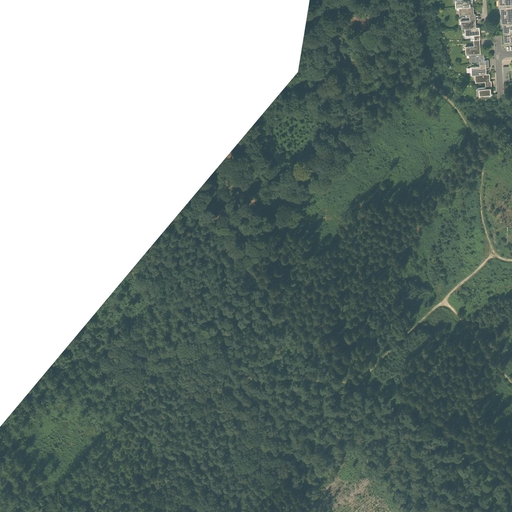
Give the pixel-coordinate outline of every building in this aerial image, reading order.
[(511,3),(501,4),(501,9),(500,9),(500,12),(501,12),(502,21),(504,21),(511,20),(511,3)] [(475,11),(470,11),(470,18),(462,18),(462,26),(466,26),(477,25),(477,11),(475,11)] [(502,30),(504,30),(505,41),(510,41),(510,39),(511,39),(511,20),(504,21),(504,26),(502,26),(502,30)] [(477,25),(466,26),(466,33),(475,33),(475,39),(481,39),(480,25),(477,25)] [(481,52),(481,39),(475,39),(475,45),(467,45),(467,52),(470,52),(481,52)] [(489,59),(485,59),(480,59),(480,65),(473,65),(473,73),(476,73),(487,72),(487,66),(490,66),(489,59)] [(511,66),(503,67),(504,82),(510,82),(509,72),(511,72),(511,66)] [(492,79),(491,79),(486,79),(486,86),(479,86),(479,94),(493,93),(493,85),(492,79)]
